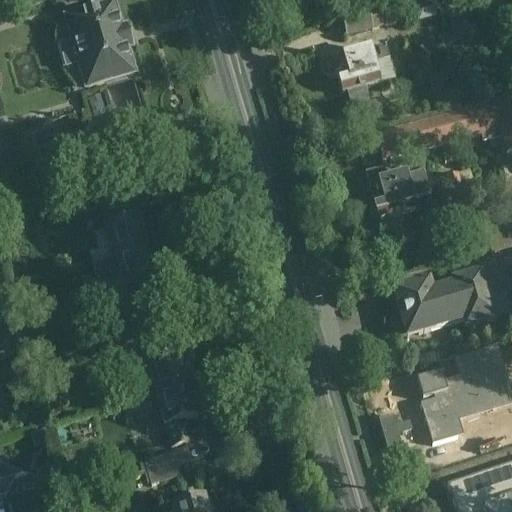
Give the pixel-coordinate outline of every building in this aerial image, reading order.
[(377,0),(386,27),(400,23),(399,20),(435,9),(431,0),(377,0)] [(365,3),(337,12),(345,39),(373,31),(365,3)] [(73,41),(59,45),(66,69),(80,65),(87,89),(134,75),(127,51),(133,49),(127,27),(120,29),(114,5),(67,19),(73,41)] [(351,57),(338,61),(338,62),(342,78),(339,79),(343,94),(343,96),(346,95),(350,108),(355,111),(366,108),(368,102),(365,89),(379,85),(373,64),(388,59),(385,47),(369,52),(369,51),(351,57)] [(468,68),(452,73),(455,82),(471,77),(468,68)] [(499,93),(460,104),(462,111),(501,100),(499,93)] [(511,99),(375,135),(382,162),(481,136),(482,142),(501,137),(505,155),(511,153),(511,99)] [(416,108),(395,113),(398,123),(419,118),(416,108)] [(118,145),(79,156),(85,176),(123,165),(118,145)] [(385,167),(366,173),(375,203),(370,208),(372,215),(378,217),(379,219),(415,209),(412,197),(430,193),(424,170),(389,180),(385,167)] [(469,172),(445,179),(449,197),(462,193),(462,195),(474,192),(469,172)] [(111,191),(58,206),(62,219),(115,203),(111,191)] [(93,266),(148,250),(139,219),(121,224),(116,207),(100,211),(111,249),(90,255),(93,266)] [(506,226),(493,230),(496,238),(508,234),(506,226)] [(156,281),(148,252),(93,268),(96,278),(117,272),(123,291),(134,288),(142,286),(156,281)] [(428,283),(394,293),(407,339),(464,322),(466,329),(495,321),(481,274),(453,283),(454,287),(432,294),(428,283)] [(0,315),(16,311),(8,288),(0,290),(0,315)] [(110,337),(122,333),(150,325),(146,312),(107,323),(110,337)] [(150,325),(122,333),(126,346),(155,338),(151,325),(150,325)] [(134,403),(190,387),(181,356),(167,361),(161,340),(141,345),(153,384),(130,391),(134,403)] [(438,400),(422,405),(434,445),(458,438),(453,418),(503,404),(498,385),(503,383),(493,348),(462,357),(468,376),(461,378),(460,377),(434,385),(438,400)] [(17,359),(22,374),(34,370),(29,355),(17,359)] [(198,418),(190,388),(134,404),(121,407),(126,424),(161,413),(165,428),(171,449),(191,443),(184,422),(198,418)] [(48,446),(44,433),(31,436),(35,449),(48,446)] [(147,475),(176,467),(191,462),(187,451),(144,463),(147,475)] [(0,498),(7,497),(17,479),(38,473),(38,471),(26,475),(20,472),(17,473),(0,463),(0,498)] [(511,466),(448,488),(456,510),(462,508),(463,511),(510,511),(508,503),(511,501),(511,466)] [(176,467),(147,475),(150,488),(179,480),(176,467)] [(80,491),(76,479),(57,484),(61,496),(80,491)] [(209,511),(206,500),(172,510),(172,511),(209,511)]
